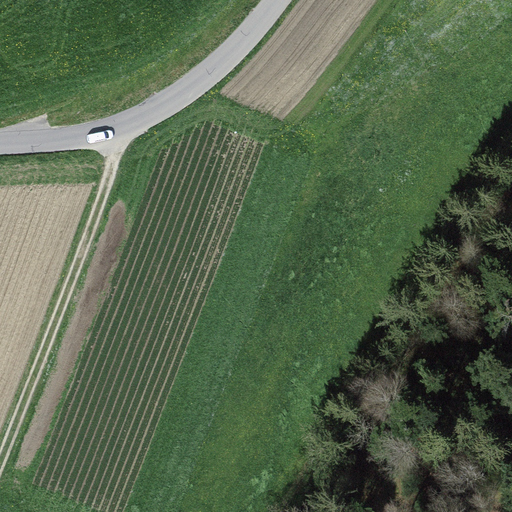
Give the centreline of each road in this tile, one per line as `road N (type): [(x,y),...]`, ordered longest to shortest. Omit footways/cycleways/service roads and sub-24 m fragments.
road 1 (track): [(0,462),(122,127)]
road 2 (unclassified): [(278,0),(203,81),(122,127),(0,149)]
